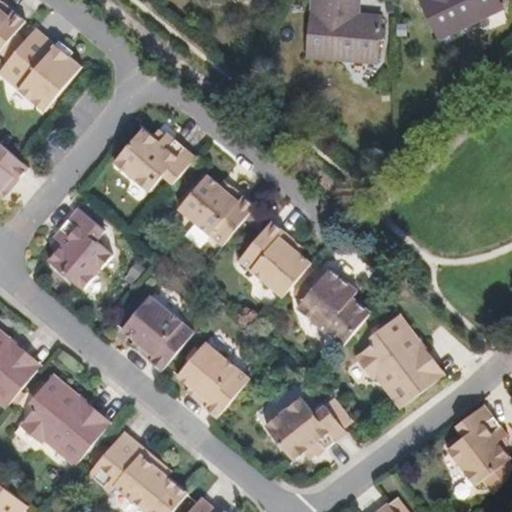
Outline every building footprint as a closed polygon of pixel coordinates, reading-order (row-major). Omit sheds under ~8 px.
[(373,63),(377,16),(356,15),(345,14),(345,0),(309,0),(304,57),(373,63)] [(356,15),(357,0),(345,0),(345,14),(356,15)] [(504,9),(499,0),(421,0),(441,40),(504,9)] [(0,52),(26,22),(6,6),(2,11),(0,9),(0,52)] [(0,76),(46,113),(83,68),(69,57),(64,62),(52,52),(57,46),(36,29),(0,73),(0,76)] [(72,53),(59,42),(57,46),(52,52),(64,62),(69,57),(72,53)] [(195,159),(167,135),(160,143),(144,129),(114,164),(149,194),(163,178),(173,186),(195,159)] [(14,191),(31,171),(20,162),(0,145),(0,196),(9,186),(14,191)] [(223,246),(255,207),(238,193),(233,198),(221,187),(208,176),(178,210),(223,246)] [(238,193),(225,182),(221,187),(233,198),(238,193)] [(0,198),(4,202),(14,191),(9,186),(0,196),(0,198)] [(84,292),(114,257),(98,243),(106,233),(79,210),(54,239),(58,242),(63,246),(58,253),(49,262),(84,292)] [(282,299),(312,264),(300,254),(288,245),(293,240),(274,223),(240,263),(282,299)] [(304,249),(293,240),(288,245),(300,254),(304,249)] [(58,253),(63,246),(58,242),(53,248),(58,253)] [(371,314),(353,300),(345,294),(350,286),(330,270),(297,310),(342,348),(371,314)] [(353,300),(358,293),(350,286),(345,294),(353,300)] [(161,372),(194,333),(151,298),(122,332),(136,343),(147,352),(143,356),(161,372)] [(424,363),(417,362),(412,356),(413,351),(420,346),(399,318),(375,335),(374,345),(356,359),(373,382),(376,380),(399,412),(438,381),(424,363)] [(37,373),(16,356),(12,360),(5,354),(4,346),(10,339),(0,331),(0,406),(5,411),(37,373)] [(42,366),(10,339),(4,346),(5,354),(12,360),(16,356),(37,373),(42,366)] [(147,352),(136,343),(132,348),(143,356),(147,352)] [(217,419),(250,380),(208,344),(178,378),(190,389),(203,398),(198,404),(217,419)] [(444,377),(420,346),(413,351),(412,356),(417,362),(424,363),(438,381),(444,377)] [(107,430),(89,416),(82,417),(74,410),(74,404),(79,398),(53,376),(33,400),(34,408),(19,427),(41,445),(43,442),(75,468),(107,430)] [(203,398),(190,389),(187,393),(198,404),(203,398)] [(89,416),(107,430),(111,424),(79,398),(74,404),(74,410),(82,417),(89,416)] [(317,459),(347,435),(325,408),(315,416),(302,399),(266,427),(295,463),(310,450),(317,459)] [(476,489),(511,461),(498,444),(507,437),(482,407),(456,428),(464,438),(447,452),(476,489)] [(173,511),(188,495),(167,477),(157,469),(161,465),(124,434),(89,475),(111,494),(116,488),(144,511),(173,511)] [(171,473),(161,465),(157,469),(167,477),(171,473)] [(0,511),(25,511),(29,508),(0,484),(0,511)] [(217,511),(203,499),(191,511),(217,511)]
